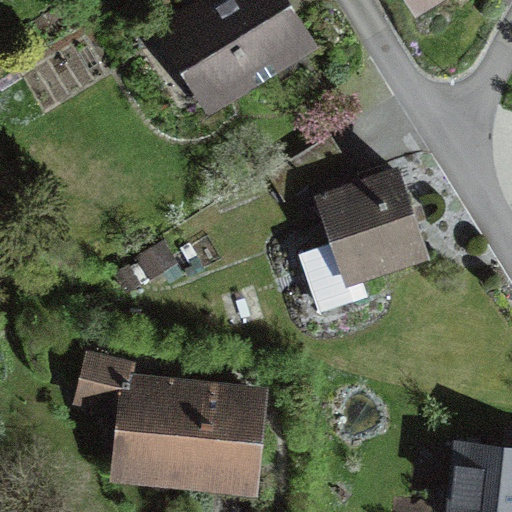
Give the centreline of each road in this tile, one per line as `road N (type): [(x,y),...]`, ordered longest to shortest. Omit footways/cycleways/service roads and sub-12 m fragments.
road 1 (residential): [(357,0),(449,146)]
road 2 (residential): [(449,146),(511,33)]
